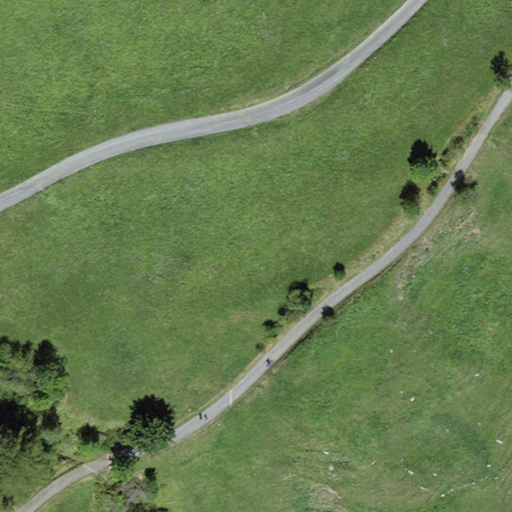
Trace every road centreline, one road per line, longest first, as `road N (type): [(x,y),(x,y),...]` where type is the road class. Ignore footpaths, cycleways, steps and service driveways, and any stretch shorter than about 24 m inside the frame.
road 1 (track): [(511,88),(443,197),(399,249),(306,320),(204,418),(77,471),(24,511)]
road 2 (track): [(415,0),(348,61),(285,103),(142,137),(0,201)]
